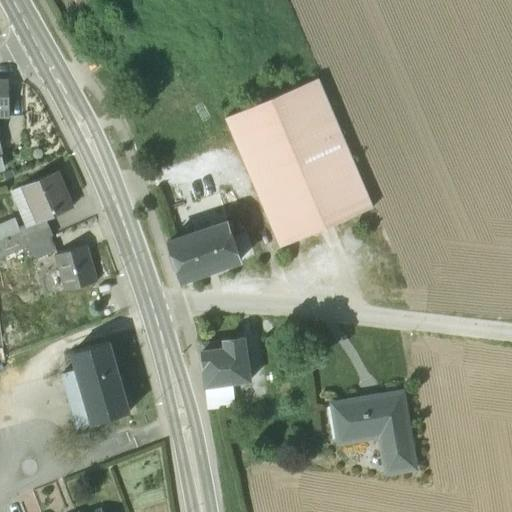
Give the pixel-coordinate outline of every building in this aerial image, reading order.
[(318,79),(226,118),(280,248),(373,208),(318,79)] [(7,83),(0,82),(0,111),(10,112),(7,83)] [(55,173),(24,186),(39,222),(71,209),(55,173)] [(27,227),(39,222),(24,186),(12,191),(27,227)] [(0,260),(27,248),(27,247),(22,236),(14,220),(0,225),(0,260)] [(227,224),(168,243),(181,281),(240,263),(227,224)] [(45,225),(22,236),(27,247),(27,248),(50,238),(50,236),(45,225)] [(51,238),(50,238),(27,248),(33,261),(56,250),(51,238)] [(59,255),(56,255),(58,260),(61,273),(65,287),(66,290),(96,281),(86,247),(59,255)] [(59,255),(56,250),(33,261),(37,269),(58,260),(56,255),(59,255)] [(61,273),(57,275),(61,289),(65,287),(61,273)] [(243,338),(201,343),(206,384),(232,382),(241,381),(249,380),(243,338)] [(109,342),(72,352),(78,370),(61,374),(77,428),(130,413),(109,342)] [(241,381),(232,382),(233,393),(242,392),(241,381)] [(232,382),(206,384),(208,407),(235,404),(233,393),(232,382)] [(379,398),(335,405),(341,442),(383,435),(391,475),(419,470),(410,422),(407,422),(401,391),(378,395),(379,398)]
